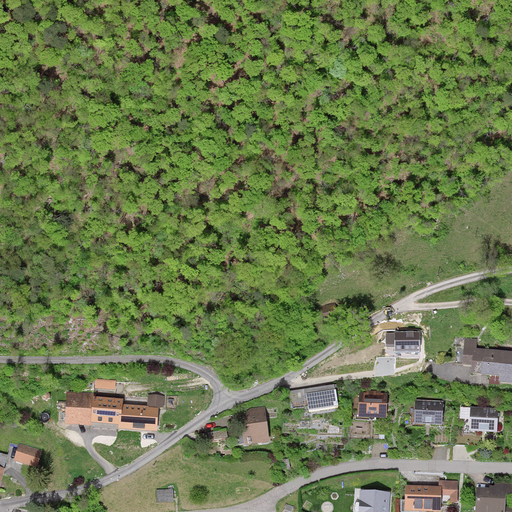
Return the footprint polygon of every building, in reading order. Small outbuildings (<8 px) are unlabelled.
[(464,349),(456,348),(454,362),(472,363),(471,374),(511,379),(511,356),(474,353),(475,341),(464,340),(464,349)] [(308,414),(337,409),(335,392),(326,393),(325,389),(319,390),(319,394),(306,396),(306,397),(288,399),(290,411),(307,409),(308,414)] [(41,398),(42,400),(43,401),(45,401),(46,401),(48,400),(49,399),(49,397),(49,395),(48,394),(47,393),(45,393),(43,393),(42,394),(41,395),(41,397),(41,398)] [(67,394),(66,421),(91,423),(92,401),(93,395),(67,394)] [(359,417),(384,418),(385,398),(360,396),(359,417)] [(118,425),(118,429),(154,431),(157,409),(160,410),(161,398),(150,397),(147,410),(120,410),(118,425)] [(120,410),(120,404),(92,401),(91,423),(118,425),(120,410)] [(424,424),(425,426),(430,426),(431,424),(440,425),(441,404),(416,403),(415,423),(424,424)] [(479,432),(481,433),(485,433),(487,432),(495,432),(496,412),(471,411),(471,409),(462,409),(460,411),(460,419),(461,421),(470,421),(470,431),(479,432)] [(250,444),(267,442),(264,417),(242,420),(243,435),(247,435),(248,440),(247,441),(248,446),(250,446),(250,444)] [(10,418),(8,426),(16,428),(17,420),(10,418)] [(209,442),(226,439),(224,431),(208,434),(209,442)] [(19,447),(15,461),(35,467),(39,453),(19,447)] [(456,492),(457,484),(438,483),(438,491),(456,492)] [(510,495),(511,486),(496,485),(496,492),(477,491),(475,511),(511,511),(511,508),(503,508),(504,495),(510,495)] [(433,509),(437,509),(438,491),(407,490),(407,503),(411,503),(411,511),(420,511),(419,511),(423,511),(424,511),(433,511),(433,509)] [(156,492),(157,503),(172,502),(172,492),(156,492)] [(387,511),(389,495),(360,493),(358,511),(387,511)]
